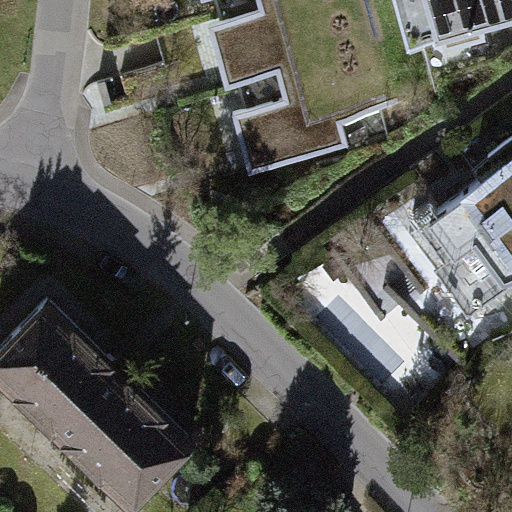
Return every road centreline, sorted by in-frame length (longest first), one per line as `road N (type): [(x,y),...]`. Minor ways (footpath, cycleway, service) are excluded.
road 1 (residential): [(34,167),(236,321),(417,511)]
road 2 (residential): [(52,0),(34,167)]
